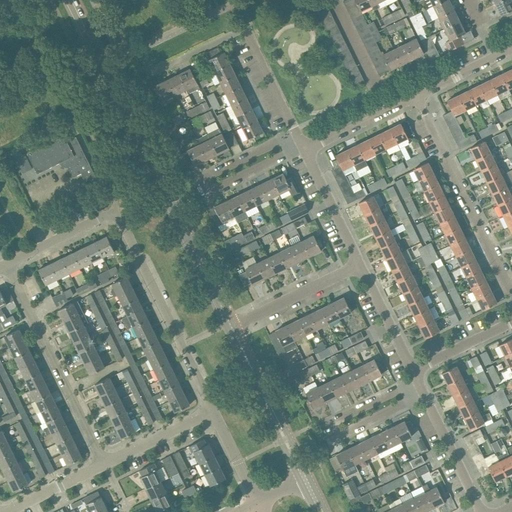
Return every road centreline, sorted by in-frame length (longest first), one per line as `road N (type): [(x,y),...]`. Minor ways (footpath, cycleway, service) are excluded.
road 1 (tertiary): [(230,325),(71,0)]
road 2 (residential): [(302,145),(206,191),(200,178),(296,132)]
road 3 (residential): [(149,73),(244,25),(296,132)]
road 4 (residential): [(213,411),(122,224),(109,215)]
road 5 (residential): [(104,464),(5,265)]
road 6 (residential): [(511,293),(416,95)]
road 7 (residential): [(422,392),(333,436),(328,426),(417,380)]
road 8 (tertiary): [(305,479),(230,325)]
road 9 (residential): [(230,325),(361,266)]
road 10 (residential): [(422,392),(480,511)]
road 11 (residential): [(304,149),(361,266)]
road 12 (residential): [(387,109),(332,0)]
road 13 (residential): [(104,464),(213,411)]
